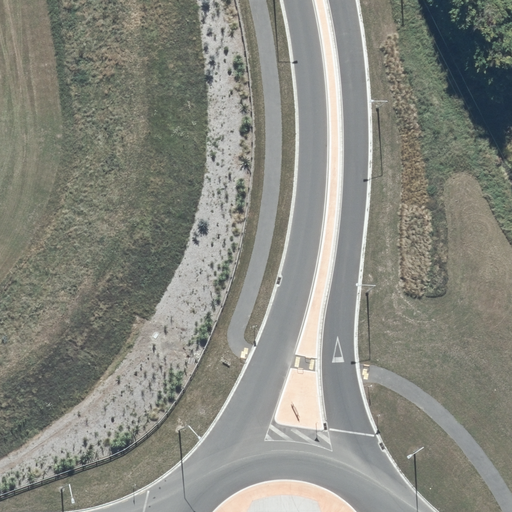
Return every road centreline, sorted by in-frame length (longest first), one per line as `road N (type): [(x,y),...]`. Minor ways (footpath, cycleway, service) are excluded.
road 1 (unclassified): [(341,0),(356,157),(341,369),(376,497)]
road 2 (unclassified): [(216,473),(250,422),(275,358),(314,204),(316,122),(300,0)]
road 3 (secondary): [(216,473),(274,454),(312,457),(376,497)]
